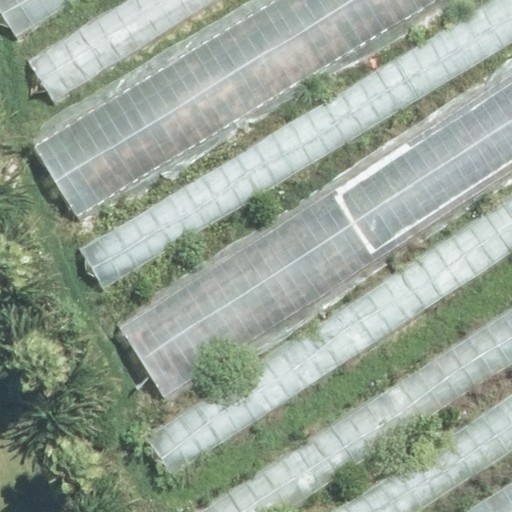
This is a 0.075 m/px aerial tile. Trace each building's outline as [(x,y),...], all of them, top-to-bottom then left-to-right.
[(0,0),(21,33),(74,0),(0,0)] [(225,0),(136,0),(32,68),(59,109),(225,0)] [(270,0),(34,144),(85,227),(456,0),(270,0)] [(511,38),(511,0),(495,0),(83,252),(105,287),(511,38)] [(511,73),(121,321),(171,401),(511,184),(511,73)] [(511,252),(511,201),(150,442),(173,477),(511,252)] [(511,312),(205,511),(289,511),(511,367),(511,312)] [(511,395),(330,511),(422,511),(511,454),(511,395)] [(511,511),(511,483),(468,511),(511,511)]
